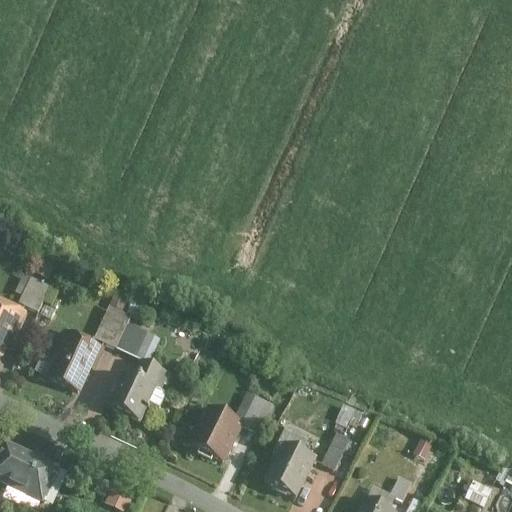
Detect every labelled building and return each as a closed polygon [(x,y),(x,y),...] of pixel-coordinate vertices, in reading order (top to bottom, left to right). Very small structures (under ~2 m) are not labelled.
[(41,263),(35,276),(49,283),(55,270),(41,263)] [(49,290),(31,281),(19,306),(38,314),(49,290)] [(0,302),(0,358),(3,360),(24,313),(0,302)] [(132,320),(108,309),(93,341),(117,352),(128,329),(132,320)] [(128,329),(117,352),(136,361),(147,338),(128,329)] [(56,361),(46,383),(82,399),(102,354),(61,336),(51,359),(56,361)] [(121,376),(106,411),(139,425),(153,392),(160,395),(167,379),(139,367),(133,382),(121,376)] [(233,422),(241,425),(262,435),(274,408),(245,395),(233,422)] [(241,425),(233,422),(208,411),(190,449),(224,464),(241,425)] [(362,418),(355,433),(367,438),(374,424),(362,418)] [(357,449),(338,439),(322,469),(342,479),(357,449)] [(433,451),(418,444),(411,459),(426,466),(433,451)] [(43,511),(61,471),(4,446),(0,454),(0,487),(10,492),(6,501),(30,511),(43,511)] [(285,449),(267,486),(297,500),(314,463),(285,449)] [(511,482),(510,481),(502,499),(511,502),(511,482)] [(410,489),(397,482),(389,499),(402,506),(410,489)] [(475,485),(466,503),(484,511),(493,493),(475,485)] [(127,511),(135,497),(115,488),(105,511),(106,511),(127,511)] [(383,511),(364,502),(358,511),(383,511)] [(420,511),(422,508),(412,503),(406,511),(420,511)]
